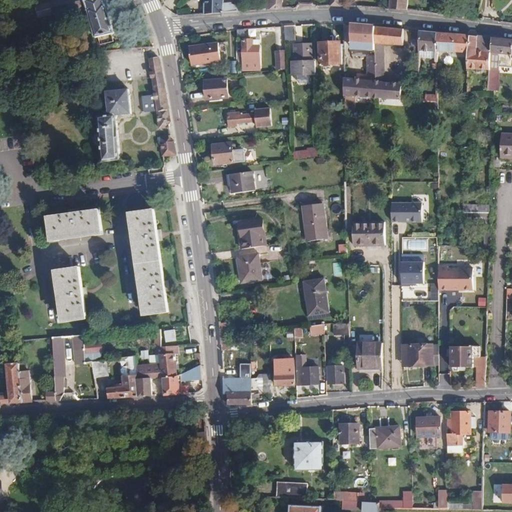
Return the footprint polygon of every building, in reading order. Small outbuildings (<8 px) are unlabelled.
[(87,0),(88,7),(97,38),(99,37),(101,45),(115,41),(113,33),(115,33),(105,0),(87,0)] [(204,0),(204,15),(239,12),(238,9),(235,6),(232,5),(232,3),(224,4),(223,0),(204,0)] [(257,7),(257,11),(282,10),(282,0),(266,0),(267,3),(262,3),(260,4),(257,7)] [(391,0),(391,10),(407,11),(407,0),(391,0)] [(439,15),(448,16),(449,6),(441,5),(439,15)] [(376,26),(353,25),(353,49),(359,49),(359,42),(370,42),(370,49),(376,50),(376,45),(376,26)] [(294,26),(285,26),(286,40),(295,40),(294,26)] [(404,30),(376,26),(376,45),(404,46),(404,30)] [(420,51),(439,52),(439,33),(421,31),(420,44),(420,51)] [(439,33),(439,52),(470,53),(471,36),(439,33)] [(468,70),(491,70),(492,53),(493,39),(471,36),(468,70)] [(260,38),(244,39),(245,71),(261,70),(260,38)] [(500,66),(511,66),(511,40),(493,39),(492,53),(501,54),(500,66)] [(341,43),(321,43),(321,64),(341,64),(341,43)] [(219,44),(192,46),(193,52),(190,52),(191,65),(220,62),(219,44)] [(296,74),(316,74),(314,44),(295,44),(296,74)] [(285,52),(276,53),(277,69),(286,69),(285,52)] [(170,127),(172,123),(162,67),(159,57),(151,59),(160,128),(170,127)] [(403,75),(419,76),(420,66),(403,65),(403,75)] [(346,94),(375,97),(376,82),(346,78),(346,94)] [(205,82),(208,98),(230,96),(227,79),(205,82)] [(376,82),(375,97),(402,100),(402,84),(397,84),(381,82),(376,82)] [(130,89),(108,92),(110,110),(107,110),(106,111),(105,115),(100,115),(103,161),(121,160),(117,115),(133,114),(130,89)] [(257,111),(217,116),(218,128),(226,127),(226,125),(245,124),(246,127),(259,126),(257,111)] [(511,134),(503,134),(501,157),(511,157),(511,134)] [(164,156),(165,156),(177,155),(175,140),(171,137),(162,138),(164,156)] [(214,146),(216,165),(247,162),(246,150),(234,151),(234,144),(214,146)] [(293,151),(294,160),(318,157),(317,149),(293,151)] [(251,171),(230,175),(233,194),(254,191),(251,171)] [(324,203),(304,206),(308,239),(328,237),(324,203)] [(490,216),(491,205),(466,203),(465,215),(490,216)] [(423,204),(393,204),(393,222),(423,222),(423,204)] [(47,219),(51,242),(101,233),(97,210),(76,214),(75,211),(66,212),(67,215),(47,219)] [(152,210),(129,214),(144,316),(168,312),(164,292),(168,291),(167,282),(163,282),(157,240),(160,240),(159,230),(156,231),(152,210)] [(238,240),(240,250),(267,246),(263,220),(238,223),(240,240),(238,240)] [(355,228),(355,245),(378,245),(378,228),(355,228)] [(240,258),(244,284),(264,281),(260,255),(240,258)] [(425,263),(403,263),(402,286),(411,287),(411,286),(411,284),(416,284),(425,284),(425,263)] [(439,266),(439,290),(474,290),(474,268),(448,268),(448,266),(439,266)] [(79,268),(55,272),(64,323),(88,319),(84,298),(87,297),(85,289),(82,289),(79,268)] [(305,283),(310,314),(329,311),(324,279),(305,283)] [(228,323),(229,336),(248,334),(246,320),(228,323)] [(219,324),(221,348),(230,348),(229,336),(228,323),(219,324)] [(351,349),(350,324),(333,325),(333,339),(343,339),(344,349),(351,349)] [(310,335),(324,335),(325,326),(311,325),(310,335)] [(174,330),(164,332),(166,341),(175,340),(174,330)] [(85,336),(75,337),(76,352),(86,351),(85,336)] [(64,337),(52,338),(57,392),(57,401),(61,401),(66,393),(66,379),(67,378),(64,337)] [(405,366),(439,365),(439,344),(404,345),(405,366)] [(386,370),(385,346),(359,346),(360,371),(386,370)] [(476,387),(485,387),(486,356),(480,356),(480,346),(452,347),(452,368),(453,368),(453,371),(458,371),(458,368),(476,367),(476,387)] [(86,351),(76,352),(77,364),(87,363),(86,351)] [(175,353),(163,353),(164,378),(177,375),(175,353)] [(22,379),(20,356),(13,356),(13,364),(9,365),(11,396),(0,396),(0,402),(0,404),(23,402),(22,379)] [(110,389),(111,398),(139,396),(136,357),(129,358),(130,375),(124,376),(124,384),(118,385),(118,388),(110,389)] [(94,362),(95,374),(118,371),(117,359),(94,362)] [(203,375),(202,364),(189,370),(189,375),(203,375)] [(277,374),(277,385),(296,384),(295,373),(285,374),(285,365),(278,366),(278,374),(277,374)] [(297,368),(298,399),(305,398),(305,384),(319,383),(320,367),(297,368)] [(344,367),(329,367),(329,383),(345,383),(344,367)] [(138,379),(139,396),(153,395),(152,385),(165,383),(166,395),(181,394),(180,387),(178,375),(177,375),(164,378),(138,379)] [(22,379),(23,402),(33,401),(31,378),(22,379)] [(224,393),(241,393),(241,386),(251,385),(251,378),(229,378),(223,378),(224,393)] [(224,393),(224,401),(229,405),(252,405),(252,398),(260,398),(260,393),(272,393),(272,385),(258,385),(241,386),(241,393),(224,393)] [(57,401),(57,392),(48,393),(48,401),(57,401)] [(492,410),(491,431),(511,431),(511,411),(492,410)] [(453,412),(453,434),(449,434),(449,446),(464,445),(464,434),(471,434),(471,429),(471,418),(471,412),(453,412)] [(416,424),(416,428),(419,428),(419,436),(442,434),(442,422),(441,416),(418,417),(418,423),(416,424)] [(338,418),(338,439),(334,439),(335,450),(349,450),(350,439),(357,438),(357,434),(360,434),(361,422),(356,423),(356,418),(338,418)] [(377,428),(379,449),(402,446),(400,426),(377,428)] [(297,442),(297,470),(325,470),(325,441),(297,442)] [(281,486),(280,498),(322,500),(323,488),(298,487),(281,486)] [(342,510),(361,511),(362,492),(343,491),(342,510)] [(382,501),(381,502),(381,507),(415,508),(415,502),(414,492),(405,491),(405,501),(382,501)] [(474,491),(474,503),(476,503),(484,504),(484,501),(484,491),(474,491)] [(440,508),(450,508),(450,503),(450,493),(440,493),(440,502),(437,502),(436,508),(440,508)] [(364,501),(363,510),(381,511),(381,507),(381,502),(373,502),(366,502),(364,501)]
